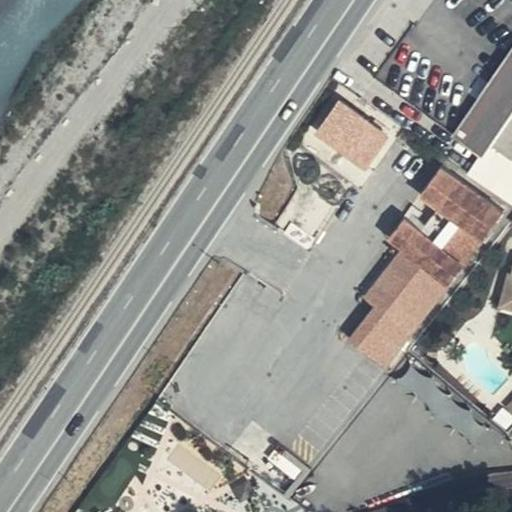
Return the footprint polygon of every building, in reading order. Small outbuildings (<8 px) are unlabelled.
[(496,114),(511,91),(511,30),(458,107),(488,125),(496,114)] [(392,112),(349,83),(327,113),(370,143),(392,112)] [(511,91),(496,114),(511,124),(511,91)] [(355,133),(343,125),(337,133),(349,141),(355,133)] [(511,193),(511,182),(450,143),(430,171),(449,184),(434,210),(413,195),(398,216),(410,227),(377,274),(391,287),(377,302),(400,323),(511,193)] [(508,256),(498,290),(511,293),(511,257),(510,257),(508,256)] [(391,287),(384,281),(356,310),(387,338),(400,323),(377,302),(391,287)]
